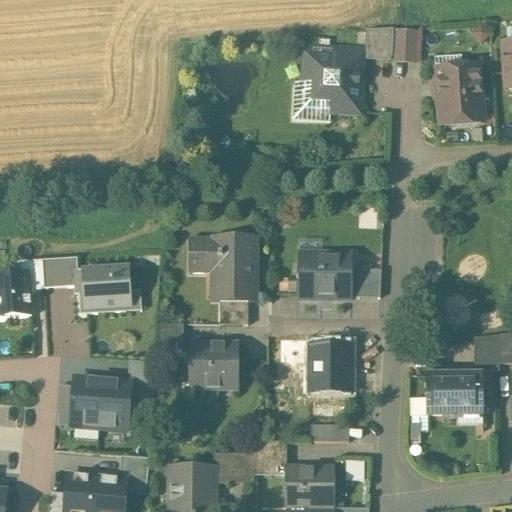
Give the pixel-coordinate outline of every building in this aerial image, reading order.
[(393,31),(366,33),(366,57),(391,59),(391,60),(392,60),(393,31)] [(426,31),(397,31),(398,63),(426,63),(426,31)] [(511,45),(502,46),(505,91),(511,90),(511,45)] [(357,51),(311,48),(306,52),(305,84),(294,84),(292,122),(330,124),(331,114),(358,115),(361,55),(357,51)] [(462,69),(457,73),(441,75),(441,83),(437,83),(438,101),(442,101),(444,122),(483,119),(480,72),(473,72),(469,68),(462,69)] [(252,239),(209,239),(209,241),(188,240),(188,276),(211,276),(211,302),(220,302),(248,303),(256,303),(256,266),(247,266),(247,254),(252,254),(252,239)] [(349,255),(297,255),(298,303),(350,302),(349,255)] [(43,263),(45,291),(78,289),(77,272),(78,272),(77,260),(43,263)] [(18,264),(19,276),(29,275),(30,290),(43,289),(44,291),(45,291),(43,263),(18,264)] [(77,272),(78,289),(80,317),(98,316),(97,311),(131,309),(129,269),(78,272),(77,272)] [(381,274),(358,272),(357,298),(379,300),(381,274)] [(0,278),(0,312),(7,312),(8,320),(31,319),(30,290),(29,275),(19,276),(4,277),(4,278),(0,278)] [(248,303),(220,302),(220,328),(248,328),(248,303)] [(183,328),(160,327),(158,357),(189,357),(189,348),(183,348),(183,328)] [(511,336),(499,338),(499,359),(499,366),(511,365),(511,336)] [(499,338),(476,341),(476,359),(499,359),(499,338)] [(212,346),(212,348),(190,348),(189,348),(189,357),(189,391),(207,391),(207,392),(219,393),(219,391),(238,391),(238,348),(224,348),(223,346),(212,346)] [(349,347),(311,347),(310,395),(349,395),(349,347)] [(480,379),(425,379),(426,419),(480,418),(480,379)] [(75,381),(72,413),(71,428),(71,429),(99,431),(103,383),(75,381)] [(131,385),(103,383),(99,431),(127,433),(131,385)] [(0,407),(0,422),(19,423),(19,408),(0,407)] [(71,428),(72,413),(56,412),(55,427),(71,428)] [(349,427),(311,426),(311,445),(349,445),(349,427)] [(287,445),(253,445),(253,458),(253,464),(287,465),(287,445)] [(253,458),(228,458),(228,474),(213,474),(213,489),(253,489),(253,464),(253,458)] [(122,459),(120,481),(127,481),(126,492),(146,494),(149,461),(122,459)] [(349,482),(367,482),(367,462),(348,462),(349,482)] [(335,470),(285,470),(285,511),(306,511),(306,507),(335,507),(335,470)] [(213,471),(169,471),(168,511),(212,511),(213,489),(213,474),(213,471)] [(67,476),(66,497),(64,511),(92,511),(95,479),(67,476)] [(120,481),(95,479),(92,511),(124,511),(126,492),(127,481),(120,481)] [(64,511),(66,497),(50,495),(48,511),(64,511)]
